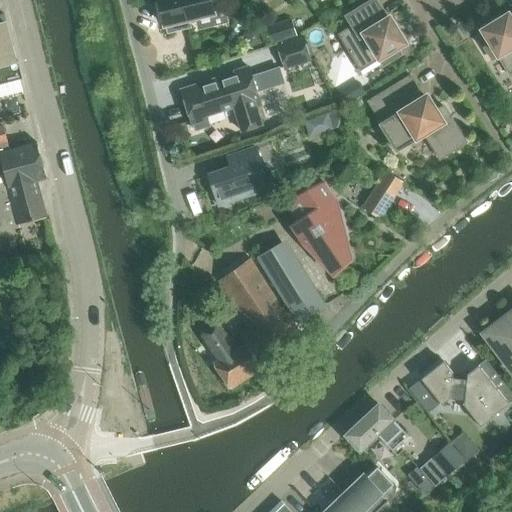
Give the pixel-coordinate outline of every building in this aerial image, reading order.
[(188,21),(214,14),(210,0),(158,0),(165,26),(167,26),(168,33),(190,27),(188,21)] [(398,49),(406,44),(390,18),(387,19),(375,0),(374,0),(347,17),(352,26),(338,35),(360,72),(379,60),(383,66),(401,55),(398,49)] [(0,54),(13,51),(12,48),(14,47),(12,39),(10,40),(4,15),(0,15),(0,54)] [(482,31),(487,39),(481,42),(492,61),(498,57),(510,76),(511,74),(511,15),(510,17),(508,15),(482,31)] [(296,38),(291,21),(264,29),(270,46),(296,38)] [(258,29),(243,34),(248,48),(263,43),(258,29)] [(284,69),(311,60),(304,38),(277,47),(284,69)] [(20,78),(13,51),(0,54),(0,100),(23,94),(19,79),(20,78)] [(235,74),(181,92),(194,131),(209,126),(206,117),(234,108),(241,132),(262,126),(256,108),(261,106),(260,104),(283,96),(275,71),(252,78),(249,68),(235,73),(235,74)] [(440,159),(466,143),(444,107),(436,112),(427,97),(425,98),(411,76),(369,102),(383,124),(381,125),(397,151),(425,134),(440,159)] [(342,94),(336,97),(341,105),(349,101),(346,95),(342,94)] [(329,115),(317,119),(322,133),(333,129),(333,127),(339,125),(335,113),(329,115)] [(4,127),(0,127),(0,232),(20,227),(20,225),(46,218),(36,181),(46,178),(36,143),(10,150),(4,127)] [(219,205),(269,189),(255,148),(228,157),(232,168),(209,176),(219,205)] [(387,172),(378,186),(396,195),(404,183),(387,172)] [(295,230),(326,268),(349,254),(334,232),(342,226),(327,205),(335,199),(324,183),(292,204),(302,218),(297,222),(300,226),(295,230)] [(380,220),(396,195),(378,186),(363,209),(380,220)] [(298,324),(325,307),(284,243),(258,259),(298,324)] [(220,326),(203,336),(219,362),(214,365),(230,390),(264,368),(261,364),(301,339),(252,260),(218,281),(248,328),(239,333),(246,345),(236,352),(220,326)] [(0,294),(11,294),(9,272),(0,272),(0,294)] [(511,314),(509,314),(500,321),(500,324),(493,324),(490,347),(504,348),(507,353),(505,366),(511,366),(511,314)] [(444,362),(421,380),(442,406),(451,399),(451,398),(465,398),(464,406),(481,427),(511,401),(511,393),(505,386),(499,391),(479,365),(467,375),(467,379),(453,379),(453,374),(444,362)] [(360,452),(378,436),(393,452),(409,437),(379,405),(345,436),(360,452)] [(453,442),(466,459),(468,461),(480,452),(465,433),(453,442)] [(435,487),(465,461),(449,443),(419,469),(435,487)] [(364,476),(345,494),(361,511),(378,511),(389,502),(387,501),(390,498),(393,490),(393,487),(395,486),(378,468),(367,479),(364,476)] [(417,468),(408,476),(425,496),(434,489),(433,487),(417,468)] [(361,511),(345,494),(325,511),(361,511)] [(291,511),(281,501),(270,511),(291,511)]
